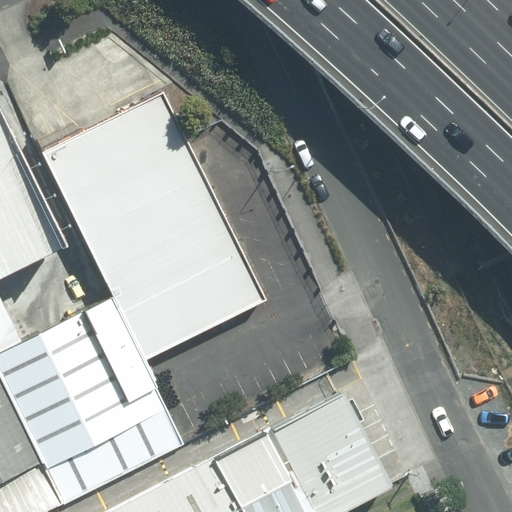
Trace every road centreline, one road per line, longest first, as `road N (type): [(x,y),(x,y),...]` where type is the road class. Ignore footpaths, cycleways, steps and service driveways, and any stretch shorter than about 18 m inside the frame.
road 1 (unclassified): [(493,511),(250,0)]
road 2 (motorway): [(511,153),(355,0)]
